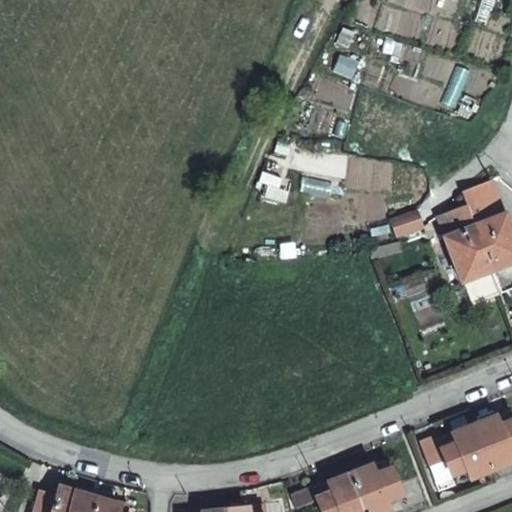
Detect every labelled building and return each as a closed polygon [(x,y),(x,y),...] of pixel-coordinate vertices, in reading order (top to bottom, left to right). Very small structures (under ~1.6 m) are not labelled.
[(467,187),(472,201),(482,231),(494,267),(511,260),(511,214),(505,194),(503,194),(497,176),(467,187)] [(482,231),(472,201),(442,211),(463,277),(494,267),(482,231)] [(431,217),(426,202),(399,212),(404,226),(431,217)] [(508,408),(473,422),(490,464),(511,456),(508,447),(511,445),(511,416),(508,408)] [(490,464),(473,422),(443,434),(442,430),(425,437),(434,466),(447,461),(450,470),(466,464),(469,473),(490,464)] [(369,463),(372,471),(381,468),(378,460),(369,463)] [(369,463),(349,471),(364,511),(369,511),(385,506),(382,497),(398,491),(395,482),(389,465),(381,468),(372,471),(369,463)] [(364,511),(349,471),(288,494),(290,506),(291,507),(314,499),(319,511),(364,511)] [(395,482),(398,491),(400,497),(424,489),(418,474),(395,482)] [(94,511),(99,495),(61,484),(58,494),(43,489),(36,511),(94,511)] [(99,495),(94,511),(119,511),(122,502),(99,495)] [(223,507),(223,511),(278,511),(278,499),(263,501),(263,504),(223,507)] [(127,511),(129,504),(122,502),(119,511),(127,511)]
